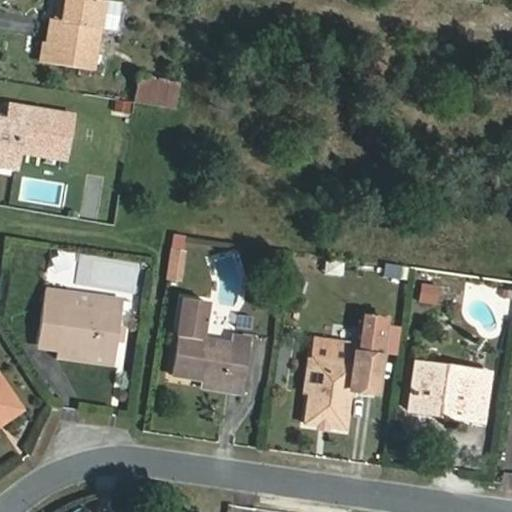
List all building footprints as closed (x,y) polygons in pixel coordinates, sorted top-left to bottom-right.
[(51,42),(47,64),(93,71),(103,0),(67,0),(64,23),(53,21),(51,42)] [(56,0),(53,21),(64,23),(67,0),(56,0)] [(47,64),(51,42),(40,41),(37,62),(47,64)] [(172,110),(176,83),(134,77),(130,105),(172,110)] [(0,164),(17,167),(18,152),(65,158),(71,117),(11,108),(9,124),(0,122),(0,164)] [(46,200),(47,184),(13,181),(12,197),(46,200)] [(166,285),(179,287),(184,252),(171,251),(166,285)] [(341,274),(341,262),(309,260),(308,272),(341,274)] [(37,345),(78,351),(116,357),(122,314),(44,301),(37,345)] [(183,302),(172,376),(199,380),(225,384),(225,379),(240,381),(247,341),(230,338),(228,347),(201,343),(207,306),(183,302)] [(382,325),(359,321),(356,347),(354,358),(350,357),(349,366),(306,361),(305,360),(303,376),(301,376),(299,394),(304,394),(299,424),(340,430),(345,395),(372,398),(382,325)] [(356,347),(309,341),(306,361),(349,366),(350,357),(354,358),(356,347)] [(116,357),(78,351),(77,361),(114,367),(116,357)] [(407,409),(423,411),(426,402),(447,406),(446,415),(466,418),(468,404),(481,405),(486,373),(414,361),(407,409)] [(0,417),(16,408),(0,379),(0,417)] [(225,384),(199,380),(198,390),(199,390),(238,396),(240,381),(225,379),(225,384)] [(426,402),(423,411),(446,415),(447,406),(426,402)] [(468,404),(466,418),(479,420),(481,405),(468,404)] [(0,417),(0,428),(20,415),(16,408),(0,417)]
